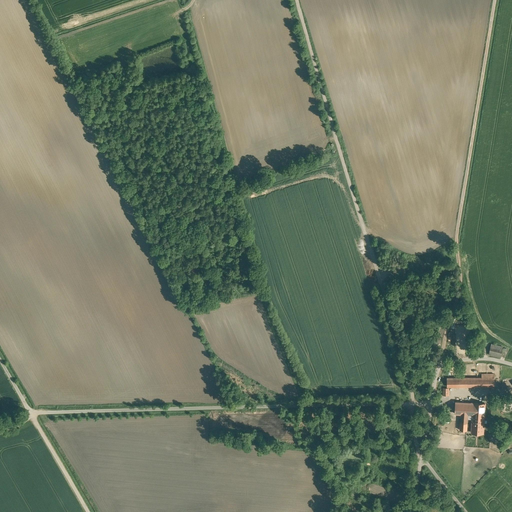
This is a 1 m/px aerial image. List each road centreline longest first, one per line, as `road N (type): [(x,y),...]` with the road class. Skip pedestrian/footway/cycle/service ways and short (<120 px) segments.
road 1 (unclassified): [(0,358),(33,413),(432,402)]
road 2 (unknown): [(293,0),(406,403)]
road 3 (track): [(492,0),(457,248),(458,305),(483,360)]
road 4 (unclassified): [(457,511),(419,455),(432,402)]
